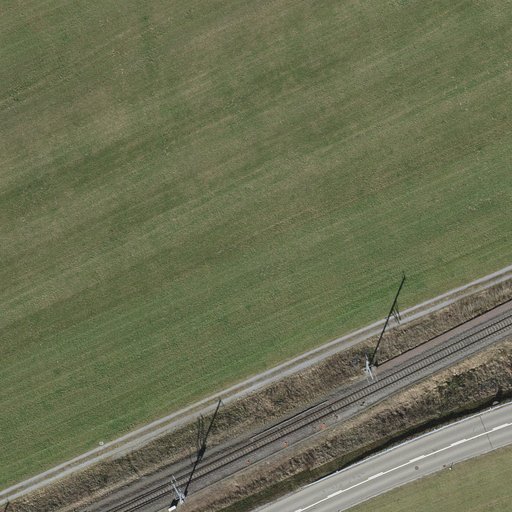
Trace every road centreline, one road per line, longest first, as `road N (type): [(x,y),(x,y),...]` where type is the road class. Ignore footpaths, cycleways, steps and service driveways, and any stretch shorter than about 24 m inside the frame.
road 1 (track): [(0,499),(337,341),(511,271)]
road 2 (tertiary): [(511,422),(296,511)]
